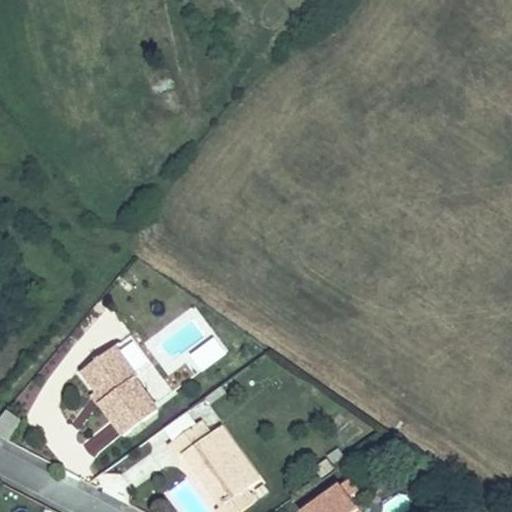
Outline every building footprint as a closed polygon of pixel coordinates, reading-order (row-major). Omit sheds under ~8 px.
[(145,339),(178,386),(227,352),(194,305),(145,339)] [(130,339),(83,374),(105,403),(98,407),(121,438),(155,412),(134,382),(152,369),(130,339)] [(178,438),(198,422),(188,411),(169,428),(178,438)] [(195,431),(165,451),(174,463),(180,458),(216,508),(242,490),(252,481),(219,432),(202,441),(195,431)] [(347,487),(336,494),(345,507),(356,499),(347,487)] [(216,508),(209,511),(238,511),(252,503),(242,490),(216,508)] [(337,511),(345,507),(336,494),(310,511),(337,511)] [(388,511),(401,511),(411,509),(407,496),(385,502),(388,511)]
